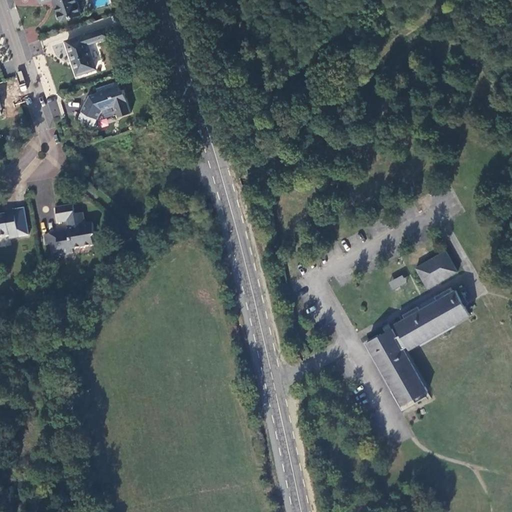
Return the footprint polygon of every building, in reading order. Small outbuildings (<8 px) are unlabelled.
[(81,14),(76,0),(40,0),(41,3),(49,0),(55,0),(59,13),(58,14),(56,15),(58,19),(60,20),(61,19),(62,20),(81,14)] [(107,28),(67,41),(77,74),(96,68),(89,44),(110,38),(107,28)] [(131,113),(123,90),(120,91),(117,83),(102,87),(104,92),(99,94),(90,97),(83,112),(98,119),(102,111),(112,107),(114,109),(115,108),(118,117),(131,113)] [(47,120),(61,115),(56,100),(42,105),(47,120)] [(107,113),(102,111),(98,119),(103,122),(107,113)] [(261,193),(256,195),(258,204),(264,202),(261,193)] [(74,205),(57,207),(59,222),(68,221),(71,223),(69,227),(70,231),(50,235),(52,245),(54,256),(74,253),(73,249),(95,245),(94,238),(96,235),(94,223),(86,224),(85,213),(76,215),(74,205)] [(20,237),(16,210),(6,212),(7,214),(0,215),(0,238),(11,237),(12,239),(20,237)] [(447,249),(416,267),(428,288),(458,270),(447,249)] [(403,275),(388,281),(391,289),(406,284),(403,275)] [(410,348),(471,314),(463,299),(466,297),(463,290),(459,292),(457,288),(454,290),(452,286),(435,295),(438,300),(421,309),(419,304),(403,313),(406,318),(396,323),(402,333),(397,335),(393,327),(368,341),(394,388),(393,389),(400,402),(399,402),(403,409),(417,402),(415,398),(425,392),(429,390),(404,347),(409,345),(410,348)] [(435,295),(419,304),(421,309),(438,300),(435,295)] [(425,392),(415,398),(417,402),(427,396),(425,392)]
